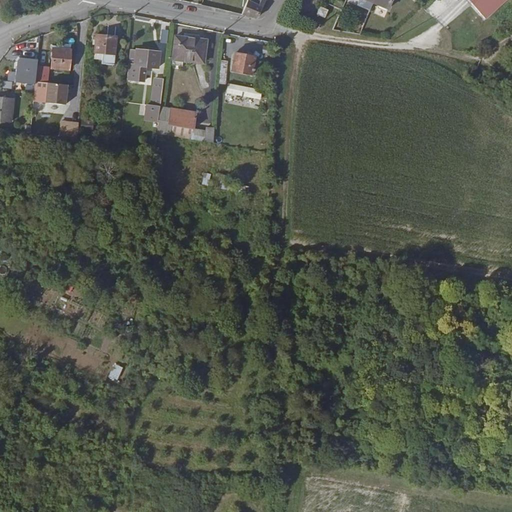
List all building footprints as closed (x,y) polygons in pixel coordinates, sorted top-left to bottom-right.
[(210,0),(209,7),(241,15),(247,2),(238,0),(210,0)] [(247,0),(247,2),(241,15),(256,19),(258,19),(266,0),(247,0)] [(374,0),(373,3),(387,9),(391,0),(374,0)] [(464,0),(481,19),(502,0),(464,0)] [(325,18),(328,10),(320,6),(317,14),(325,18)] [(94,53),(95,53),(102,54),(102,60),(101,64),(114,66),(117,36),(96,34),(94,53)] [(175,36),(172,59),(171,65),(182,66),(183,61),(204,63),(207,40),(175,36)] [(71,49),(63,48),(53,47),(51,69),(69,70),(71,49)] [(132,80),(145,82),(146,68),(159,69),(161,51),(136,48),(134,65),(128,65),(127,80),(132,80)] [(235,53),(231,71),(251,75),(255,57),(235,53)] [(38,65),(38,57),(17,56),(15,82),(36,83),(36,90),(47,90),(48,66),(38,65)] [(228,61),(221,60),(220,68),(219,84),(217,92),(257,98),(258,89),(226,84),(228,61)] [(154,78),(152,96),(151,105),(160,106),(163,79),(154,78)] [(46,103),(68,104),(69,82),(47,81),(46,103)] [(137,104),(151,105),(152,96),(139,94),(137,104)] [(0,97),(0,121),(11,123),(13,99),(0,97)] [(146,105),(144,114),(158,116),(159,107),(146,105)] [(157,134),(170,136),(172,126),(194,130),(194,129),(196,112),(170,108),(160,106),(157,134)] [(30,134),(36,135),(37,128),(46,128),(46,125),(50,125),(51,119),(32,116),(30,134)] [(78,137),(79,120),(61,120),(61,137),(78,137)] [(205,131),(194,129),(194,130),(172,126),(170,136),(191,139),(204,142),(205,131)] [(214,128),(205,127),(205,131),(204,142),(213,142),(214,128)] [(209,185),(212,173),(205,172),(202,184),(209,185)] [(108,378),(118,382),(124,367),(115,363),(108,378)]
